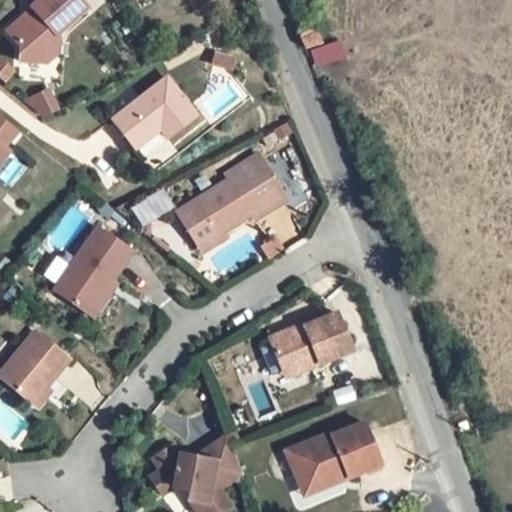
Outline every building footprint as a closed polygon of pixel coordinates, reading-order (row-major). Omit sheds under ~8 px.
[(87,8),(80,0),(40,0),(31,8),(34,12),(27,18),(23,18),(6,32),(20,48),(19,63),(45,64),(46,49),(59,38),(57,35),(87,8)] [(314,28),(299,34),(305,48),(321,44),(314,28)] [(57,53),(59,38),(46,49),(45,64),(57,53)] [(216,54),(213,65),(231,70),(234,60),(216,54)] [(196,116),(167,78),(112,120),(134,148),(160,128),(168,138),(196,116)] [(0,162),(9,151),(0,143),(0,162)] [(287,200),(259,154),(226,175),(229,180),(177,212),(199,249),(223,233),(251,215),(254,220),(287,200)] [(132,208),(140,223),(173,204),(164,190),(132,208)] [(132,252),(98,229),(54,291),(85,313),(108,280),(111,283),(112,282),(132,252)] [(224,233),(199,249),(203,254),(227,238),(224,233)] [(273,241),(263,247),(269,258),(281,250),(273,241)] [(111,283),(108,280),(85,313),(93,318),(116,284),(112,282),(111,283)] [(352,351),(337,314),(304,327),(303,325),(269,339),(282,371),(316,358),(318,365),(352,351)] [(69,360),(35,332),(0,375),(0,378),(32,404),(45,388),(50,382),(54,377),(69,360)] [(318,365),(316,358),(282,371),(285,379),(318,365)] [(68,388),(54,377),(50,382),(63,393),(68,388)] [(50,392),(45,388),(32,404),(37,408),(50,392)] [(381,465),(363,423),(332,436),(330,434),(285,452),(295,475),(301,473),(307,475),(310,483),(316,485),(346,473),(348,478),(381,465)] [(232,450),(227,436),(195,456),(180,453),(174,445),(152,458),(160,470),(150,477),(163,495),(174,488),(188,491),(186,501),(189,502),(207,505),(211,511),(224,511),(231,508),(219,490),(242,474),(232,450)] [(301,473),(295,475),(304,497),(348,478),(346,473),(316,485),(310,483),(307,475),(301,473)] [(211,511),(207,505),(189,502),(196,511),(211,511)]
